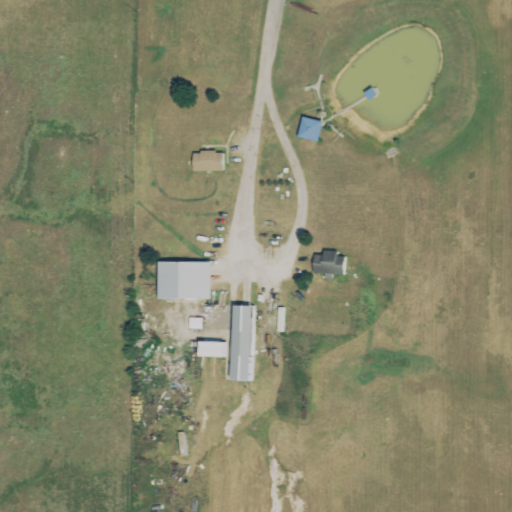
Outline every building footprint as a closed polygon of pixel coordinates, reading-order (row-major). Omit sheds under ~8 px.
[(317,143),(321,122),(301,118),(296,138),(317,143)] [(222,172),(222,152),(192,152),(192,171),(222,172)] [(311,265),(311,275),(345,276),(345,257),(338,257),(338,252),(321,251),(321,265),(311,265)] [(210,264),(156,263),(156,300),(209,301),(210,264)] [(188,329),(201,330),(201,319),(188,319),(188,329)] [(226,343),(197,343),(196,358),(226,359),(226,343)]
